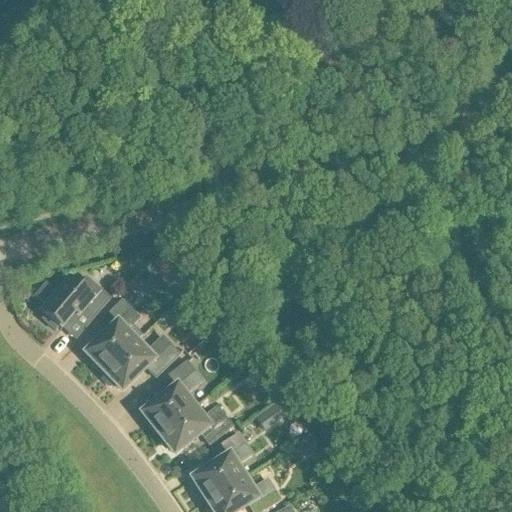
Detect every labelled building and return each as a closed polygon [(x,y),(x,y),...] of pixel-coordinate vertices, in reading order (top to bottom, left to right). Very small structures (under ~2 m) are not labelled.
[(229,28),(227,15),(218,17),(219,30),(229,28)] [(255,38),(254,29),(229,31),(230,41),(255,38)] [(45,321),(42,324),(55,334),(57,331),(60,334),(74,318),(77,321),(81,318),(90,326),(109,303),(86,284),(78,293),(69,284),(68,286),(64,283),(54,294),(46,288),(36,300),(47,310),(41,317),(45,321)] [(90,367),(102,379),(136,346),(126,336),(138,323),(122,306),(101,326),(109,335),(109,338),(87,358),(93,364),(90,367)] [(207,340),(217,330),(209,322),(199,332),(207,340)] [(232,352),(219,335),(206,345),(219,362),(232,352)] [(136,346),(102,379),(113,391),(116,388),(122,394),(143,373),(147,374),(155,382),(179,359),(162,342),(146,357),(136,346)] [(146,427),(156,440),(193,411),(184,400),(201,386),(186,367),(160,387),(168,397),(167,400),(144,418),(149,425),(146,427)] [(274,408),(274,402),(271,398),(266,398),(262,401),(262,406),(264,410),(269,411),(274,408)] [(193,411),(156,440),(166,453),(169,451),(174,457),(198,440),(201,440),(209,449),(232,431),(217,412),(203,423),(193,411)] [(195,493),(204,507),(244,482),(236,469),(251,460),(238,439),(213,455),(220,465),(219,468),(194,484),(198,491),(195,493)] [(244,482),(204,507),(207,511),(242,511),(245,510),(249,511),(269,511),(280,505),(267,484),(252,494),(244,482)]
